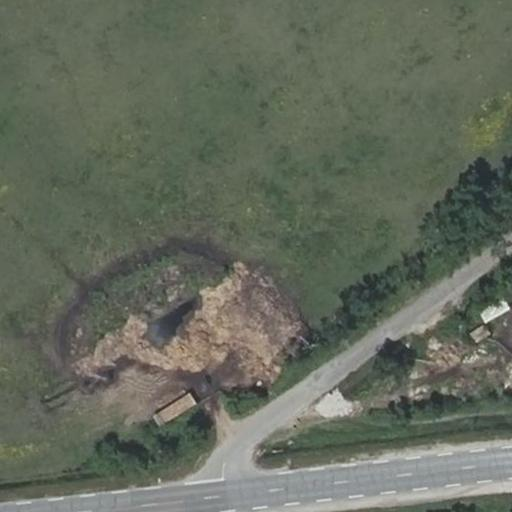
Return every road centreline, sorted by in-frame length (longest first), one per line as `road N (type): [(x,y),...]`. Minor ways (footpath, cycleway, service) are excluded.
road 1 (unclassified): [(511,232),(242,444),(228,460),(227,495)]
road 2 (secondary): [(511,461),(227,495)]
road 3 (secondary): [(227,495),(86,511)]
